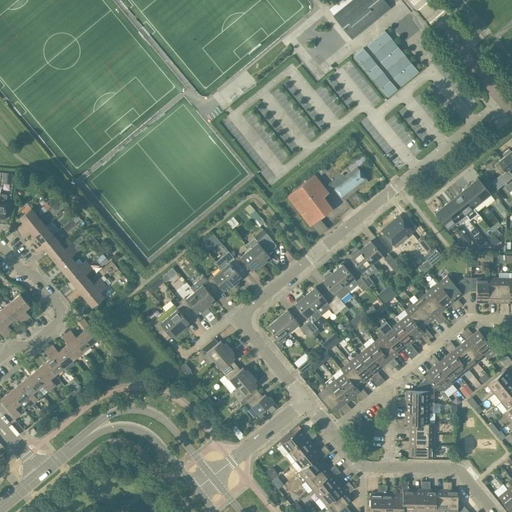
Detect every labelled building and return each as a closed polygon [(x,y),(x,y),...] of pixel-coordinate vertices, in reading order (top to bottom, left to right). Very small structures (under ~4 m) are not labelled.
[(383,0),(351,0),(333,15),(352,38),(390,8),(383,0)] [(384,30),(368,44),(388,69),(401,85),(418,72),(384,30)] [(354,55),(388,96),(397,89),(363,48),(354,55)] [(503,153),(504,156),(494,164),(501,174),(492,181),(498,188),(511,176),(511,173),(508,169),(511,165),(511,149),(511,151),(509,148),(503,153)] [(325,167),(322,164),(316,168),(321,174),(324,172),(325,167)] [(368,180),(357,165),(344,175),(343,173),(331,182),(344,199),(368,180)] [(13,173),(4,172),(3,180),(12,181),(13,173)] [(315,174),(287,195),(310,225),(330,209),(321,197),(328,191),(315,174)] [(482,200),(491,193),(478,177),(469,184),(482,200)] [(469,184),(461,191),(473,207),(482,200),(469,184)] [(465,214),(473,207),(461,191),(452,198),(465,214)] [(67,202),(63,197),(59,201),(62,205),(67,202)] [(443,205),(456,221),(465,214),(452,198),(443,205)] [(244,208),(259,226),(265,222),(250,203),(244,208)] [(506,209),(502,204),(497,208),(501,213),(506,209)] [(443,205),(435,212),(447,228),(456,221),(443,205)] [(17,227),(20,232),(39,216),(31,207),(19,217),(23,222),(17,227)] [(74,209),(69,213),(73,218),(77,214),(74,209)] [(400,214),(381,229),(395,246),(413,230),(400,214)] [(30,230),(34,235),(46,225),(39,216),(20,232),(23,236),(30,230)] [(31,245),(34,249),(53,234),(46,225),(34,235),(38,239),(31,245)] [(211,245),(217,241),(219,243),(221,241),(212,231),(205,237),(211,245)] [(426,232),(418,239),(428,251),(436,245),(426,232)] [(246,244),(249,248),(262,264),(268,259),(266,257),(269,255),(267,251),(276,244),(267,233),(257,240),(254,237),(246,244)] [(49,253),(60,243),(53,234),(34,249),(38,253),(45,248),(49,253)] [(500,241),(494,235),(489,239),(495,245),(500,241)] [(361,249),(372,262),(382,254),(371,241),(361,249)] [(49,253),(56,262),(75,246),(71,242),(65,248),(60,243),(49,253)] [(75,246),(56,262),(63,270),(75,261),(71,256),(78,250),(75,246)] [(435,246),(424,255),(427,259),(418,266),(423,272),(442,256),(435,246)] [(235,258),(242,267),(243,269),(248,265),(252,269),(255,266),(257,268),(262,264),(249,248),(241,255),(240,254),(235,258)] [(377,269),(372,262),(361,249),(360,250),(357,248),(351,253),(352,256),(351,257),(365,274),(366,273),(368,276),(377,269)] [(238,278),(241,275),(237,271),(242,267),(235,258),(229,251),(215,262),(221,268),(233,284),(239,279),(238,278)] [(103,254),(98,257),(104,264),(108,260),(103,254)] [(401,268),(389,254),(384,258),(395,272),(401,268)] [(63,270),(70,279),(89,264),(86,260),(79,265),(75,261),(63,270)] [(343,263),(333,272),(349,292),(358,284),(355,281),(357,280),(343,263)] [(89,264),(70,279),(78,288),(90,278),(86,273),(93,268),(89,264)] [(211,274),(206,278),(215,289),(220,285),(223,289),(227,286),(228,288),(233,284),(221,268),(212,275),(211,274)] [(324,279),(323,280),(337,297),(333,300),(341,309),(346,306),(340,299),(349,292),(333,272),(332,272),(329,271),(323,276),(324,279)] [(167,272),(162,276),(166,281),(171,277),(167,272)] [(369,287),(374,283),(368,276),(366,273),(365,274),(361,277),(369,287)] [(468,290),(470,290),(471,277),(465,277),(455,284),(447,274),(438,282),(453,299),(462,292),(463,294),(468,290)] [(78,288),(85,297),(104,281),(100,277),(93,283),(90,278),(78,288)] [(369,287),(361,277),(357,280),(355,281),(358,284),(363,291),(369,287)] [(476,302),(487,302),(488,277),(477,277),(471,277),(470,290),(476,290),(476,302)] [(487,302),(498,302),(499,277),(488,277),(487,302)] [(498,302),(509,302),(510,277),(499,277),(498,302)] [(202,283),(194,290),(207,306),(212,301),(211,300),(214,297),(210,292),(215,289),(206,278),(201,282),(202,283)] [(104,281),(85,297),(93,306),(105,296),(100,291),(107,285),(104,281)] [(445,306),(453,299),(438,282),(430,288),(445,306)] [(333,300),(329,303),(315,286),(305,295),(322,315),(331,308),(336,314),(341,309),(333,300)] [(436,313),(445,306),(430,288),(422,295),(436,313)] [(179,300),(181,302),(188,311),(193,307),(196,311),(200,309),(201,310),(207,306),(194,290),(185,297),(184,296),(179,300)] [(382,299),(386,303),(396,294),(393,290),(382,299)] [(20,293),(11,301),(27,319),(31,316),(25,309),(30,305),(20,293)] [(296,302),(295,303),(309,320),(305,323),(313,332),(318,328),(313,322),(322,315),(305,295),(304,295),(301,294),(295,299),(296,302)] [(428,320),(436,313),(422,295),(414,302),(428,320)] [(454,301),(459,307),(462,304),(458,298),(454,301)] [(23,323),(27,319),(11,301),(2,308),(12,320),(17,316),(23,323)] [(456,309),(459,307),(454,301),(451,304),(456,309)] [(189,321),(185,316),(190,313),(188,311),(181,302),(176,306),(173,303),(165,310),(181,330),(187,325),(185,324),(189,321)] [(423,324),(428,320),(414,302),(405,309),(408,313),(420,327),(420,326),(423,324)] [(372,306),(365,311),(369,316),(376,310),(372,306)] [(12,320),(2,308),(0,309),(0,322),(9,334),(13,331),(7,324),(12,320)] [(277,318),(289,331),(299,323),(287,309),(277,318)] [(163,335),(168,331),(171,335),(174,332),(176,334),(181,330),(165,310),(157,317),(159,320),(154,324),(163,335)] [(438,315),(442,320),(446,318),(441,312),(438,315)] [(408,313),(400,320),(414,337),(419,333),(423,330),(420,327),(408,313)] [(86,329),(81,333),(91,345),(103,335),(90,319),(87,322),(85,318),(80,322),(86,329)] [(283,335),(289,331),(277,318),(267,326),(281,343),(286,339),(283,335)] [(377,327),(382,333),(390,326),(385,320),(377,327)] [(407,346),(412,352),(415,355),(418,353),(415,349),(409,342),(414,337),(400,320),(391,327),(407,346)] [(0,331),(5,337),(9,334),(0,322),(0,331)] [(300,327),(308,337),(313,332),(305,323),(300,327)] [(423,330),(429,338),(432,336),(423,324),(420,326),(420,327),(423,330)] [(415,355),(412,352),(407,346),(391,327),(383,333),(397,351),(402,347),(404,348),(408,354),(411,358),(415,355)] [(82,352),(91,345),(81,333),(76,336),(71,330),(67,333),(82,352)] [(432,341),(429,338),(423,330),(419,333),(428,345),(432,341)] [(466,339),(469,336),(465,330),(461,333),(466,339)] [(502,347),(491,334),(486,338),(479,330),(471,337),(485,355),(488,359),(502,347)] [(73,359),(82,352),(67,333),(63,336),(68,343),(63,347),(73,359)] [(335,333),(322,342),(327,349),(340,340),(335,333)] [(389,358),(397,351),(383,333),(374,340),(389,358)] [(477,362),(485,355),(471,337),(462,344),(477,362)] [(214,359),(229,346),(225,341),(223,343),(220,339),(216,343),(212,338),(200,348),(204,353),(202,355),(209,363),(214,359)] [(381,365),(389,358),(374,340),(366,347),(381,365)] [(451,341),(448,344),(453,350),(456,347),(451,341)] [(49,347),(64,366),(73,359),(63,347),(59,351),(53,344),(49,347)] [(469,369),(477,362),(462,344),(454,351),(469,369)] [(219,369),(223,374),(234,365),(231,360),(235,357),(232,354),(234,352),(229,346),(214,359),(221,368),(219,369)] [(55,374),(64,366),(49,347),(45,351),(50,357),(46,361),(55,374)] [(385,380),(376,369),(381,365),(366,347),(358,354),(372,372),(381,383),(385,380)] [(469,369),(454,351),(446,358),(460,376),(469,386),(474,382),(466,371),(469,369)] [(378,386),(381,383),(372,372),(358,354),(349,361),(364,379),(369,374),(378,386)] [(431,357),(436,363),(439,360),(435,355),(431,357)] [(297,367),(302,372),(314,362),(310,357),(297,367)] [(433,366),(436,363),(431,357),(428,360),(433,366)] [(446,358),(437,365),(452,383),(460,376),(446,358)] [(392,368),(395,365),(390,360),(387,362),(392,368)] [(50,378),(55,374),(46,361),(37,369),(52,388),(56,385),(50,378)] [(356,385),(364,379),(349,361),(340,368),(343,372),(344,372),(355,385),(356,385)] [(229,378),(236,386),(251,373),(247,368),(245,370),(242,366),(238,370),(234,365),(223,374),(228,379),(229,378)] [(443,390),(452,383),(437,365),(429,372),(424,376),(426,378),(433,387),(438,384),(443,390)] [(48,391),(52,388),(37,369),(28,376),(38,388),(42,384),(48,391)] [(487,384),(494,392),(511,378),(505,369),(487,384)] [(344,372),(343,372),(335,378),(350,396),(359,389),(356,385),(355,385),(344,372)] [(483,383),(489,377),(484,372),(478,377),(483,383)] [(245,401),(256,392),(253,387),(257,384),(254,380),(256,379),(251,373),(236,386),(243,395),(242,396),(243,398),(241,400),(240,402),(242,404),(245,401)] [(33,392),(38,388),(28,376),(19,383),(35,402),(39,399),(33,392)] [(325,382),(327,385),(342,403),(350,396),(335,378),(333,376),(325,382)] [(417,390),(430,390),(433,387),(426,378),(417,385),(417,390)] [(494,392),(501,401),(511,391),(511,378),(494,392)] [(19,383),(10,391),(20,403),(25,408),(29,404),(30,406),(35,402),(19,383)] [(473,391),(467,384),(459,389),(466,397),(473,391)] [(333,410),(342,403),(327,385),(318,392),(333,410)] [(364,397),(368,394),(363,388),(360,391),(364,397)] [(407,390),(407,401),(430,401),(430,390),(417,390),(407,390)] [(20,403),(10,391),(1,398),(16,417),(21,413),(15,407),(20,403)] [(361,399),(364,397),(360,391),(356,394),(361,399)] [(511,391),(501,401),(507,409),(508,409),(511,405),(511,391)] [(256,392),(245,401),(250,406),(251,405),(259,414),(274,401),(269,395),(267,396),(265,393),(260,397),(256,392)] [(468,399),(475,408),(479,405),(472,396),(468,399)] [(430,401),(407,401),(407,412),(430,412),(434,412),(434,402),(430,401)] [(344,413),(348,410),(343,404),(340,407),(344,413)] [(429,423),(430,422),(430,412),(407,412),(407,419),(397,418),(397,423),(405,423),(411,423),(429,423)] [(411,423),(411,434),(434,434),(434,422),(430,422),(429,423),(411,423)] [(33,426),(28,431),(32,435),(37,431),(33,426)] [(281,443),(289,452),(306,437),(299,429),(281,443)] [(496,433),(501,440),(506,436),(500,430),(496,433)] [(316,434),(314,431),(308,436),(311,439),(316,434)] [(411,434),(411,444),(434,445),(434,434),(411,434)] [(289,452),(295,460),(313,446),(306,437),(289,452)] [(319,449),(322,453),(327,448),(325,444),(319,449)] [(434,456),(434,445),(411,444),(411,456),(434,456)] [(320,454),(313,446),(295,460),(302,468),(316,457),(317,457),(320,454)] [(298,471),(305,480),(323,465),(317,457),(316,457),(302,468),(298,471)] [(329,469),(332,472),(338,468),(335,464),(329,469)] [(305,480),(313,488),(330,474),(323,465),(305,480)] [(271,467),(266,471),(272,479),(277,474),(271,467)] [(340,471),(338,468),(332,472),(334,476),(340,471)] [(313,488),(319,497),(329,488),(337,482),(330,474),(313,488)] [(403,490),(404,480),(399,480),(399,494),(393,494),(392,511),(403,511),(403,495),(403,490)] [(413,511),(414,490),(408,490),(408,480),(404,480),(403,490),(403,495),(403,511),(413,511)] [(421,480),(421,490),(414,490),(413,511),(424,511),(425,490),(426,481),(421,480)] [(343,486),(346,489),(346,488),(351,484),(349,481),(343,486)] [(426,481),(425,490),(424,511),(435,511),(436,490),(430,490),(430,481),(426,481)] [(435,511),(446,511),(447,491),(447,481),(443,481),(443,491),(436,490),(435,511)] [(447,491),(446,511),(457,511),(458,491),(451,491),(451,481),(447,481),(447,491)] [(319,497),(326,505),(344,490),(337,482),(329,488),(319,497)] [(382,488),(382,484),(378,484),(377,494),(370,494),(370,511),(381,511),(382,494),(382,488)] [(382,488),(382,494),(381,511),(392,511),(393,494),(386,494),(386,485),(382,484),(382,488)] [(511,511),(511,494),(507,488),(498,495),(511,511)] [(332,511),(351,511),(345,504),(351,499),(344,490),(326,505),(332,511)] [(286,497),(292,505),(295,503),(288,495),(286,497)]
